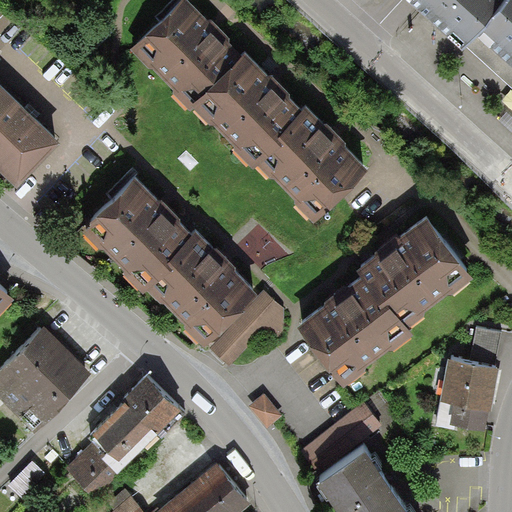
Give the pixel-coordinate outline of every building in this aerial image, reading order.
[(209,11),(197,0),(169,0),(130,39),(151,60),(153,58),(174,80),(172,82),(190,101),(195,95),(191,91),(239,43),(229,32),(231,30),(210,10),(209,11)] [(502,0),(415,0),(463,44),(476,29),(502,0)] [(511,0),(502,0),(476,29),(511,62),(511,0)] [(245,38),(239,43),(191,91),(195,95),(212,112),(214,110),(235,131),(233,133),(252,153),(254,151),(286,120),(280,114),(301,94),(290,83),(292,81),(272,61),(269,63),(245,38)] [(0,71),(0,156),(17,173),(60,127),(0,71)] [(306,90),(301,94),(280,114),(286,120),(254,151),(270,168),(275,163),(296,185),(294,186),(315,207),(368,155),(345,132),(347,129),(327,109),(326,111),(306,90)] [(169,240),(191,219),(179,207),(182,204),(163,184),(161,186),(136,161),(79,216),(100,237),(103,234),(124,257),(123,258),(143,279),(145,277),(176,247),(169,240)] [(358,254),(364,260),(406,314),(426,298),(424,296),(448,277),(450,279),(474,260),(427,200),(399,222),(398,220),(392,225),(396,230),(378,244),(375,241),(358,254)] [(196,215),(191,219),(169,240),(176,247),(145,277),(161,293),(165,289),(186,311),(184,313),(203,333),(258,280),(235,256),(237,255),(216,233),(215,235),(196,215)] [(406,314),(364,260),(350,271),(352,274),(334,288),(330,283),(325,287),(326,289),(297,312),(345,372),(367,354),(365,353),(390,333),(393,337),(412,321),(406,314)] [(0,300),(16,284),(0,269),(0,300)] [(284,304),(263,285),(210,342),(230,362),(267,326),(278,335),(284,330),(284,304)] [(91,364),(44,318),(0,362),(0,394),(35,429),(71,392),(67,388),(91,364)] [(477,321),(472,352),(496,357),(502,326),(477,321)] [(472,352),(448,348),(440,390),(442,391),(437,420),(454,423),(456,414),(486,419),(489,399),(491,399),(499,357),(496,357),(472,352)] [(149,365),(125,389),(158,422),(182,399),(149,365)] [(119,460),(158,422),(125,389),(92,422),(95,425),(90,430),(95,435),(104,444),(102,445),(118,461),(119,460)] [(264,389),(249,401),(268,423),(282,410),(264,389)] [(303,444),(317,464),(366,431),(382,419),(366,397),(303,444)] [(421,511),(366,431),(317,464),(350,511),(421,511)] [(104,444),(95,435),(67,463),(95,490),(123,463),(119,460),(118,461),(102,445),(104,444)] [(230,511),(252,495),(218,454),(156,505),(159,509),(155,511),(230,511)] [(151,511),(126,484),(109,499),(114,505),(107,511),(151,511)]
